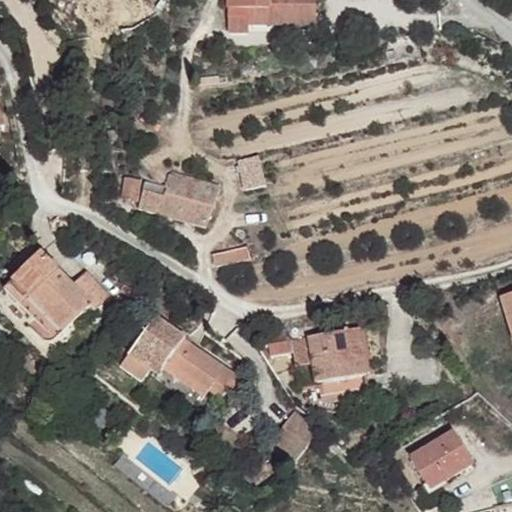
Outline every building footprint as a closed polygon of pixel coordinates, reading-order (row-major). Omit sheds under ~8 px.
[(244,0),(244,22),(268,23),(267,12),(311,13),(311,0),(244,0)] [(311,13),(267,12),(268,23),(311,23),(311,13)] [(236,159),(241,190),(265,186),(260,155),(236,159)] [(217,183),(169,169),(165,186),(164,191),(187,197),(212,204),(217,183)] [(187,197),(164,191),(157,211),(182,218),(187,197)] [(212,204),(187,197),(182,218),(207,225),(212,204)] [(249,246),(234,249),(237,260),(252,257),(249,246)] [(234,249),(212,253),(216,266),(237,260),(234,249)] [(51,253),(22,281),(74,331),(99,305),(104,309),(118,295),(96,273),(83,285),(51,253)] [(22,281),(14,290),(47,323),(39,329),(52,340),(57,341),(63,341),(74,331),(22,281)] [(511,292),(491,299),(504,340),(511,337),(511,292)] [(193,337),(163,315),(127,362),(146,379),(156,368),(163,374),(173,361),(212,390),(215,386),(228,396),(233,390),(242,398),(251,386),(190,341),(193,337)] [(355,326),(267,341),(270,352),(292,350),(294,368),(314,364),(317,383),(365,374),(355,326)] [(317,430),(292,412),(270,440),(294,459),(317,430)] [(453,428),(409,453),(426,481),(440,474),(443,479),(473,462),(453,428)] [(440,474),(426,481),(429,487),(443,479),(440,474)]
